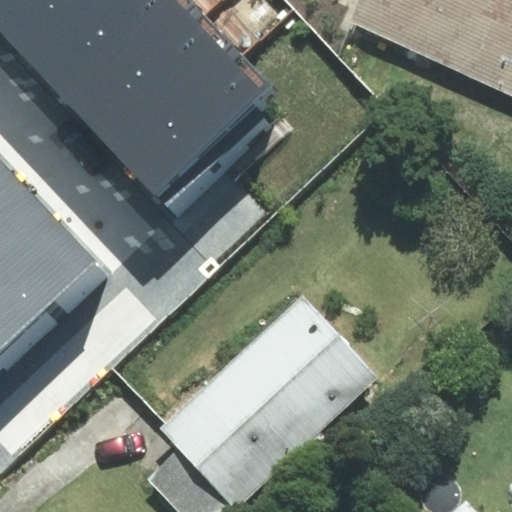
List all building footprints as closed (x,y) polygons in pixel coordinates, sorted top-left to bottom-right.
[(0,0),(0,22),(17,41),(59,0),(0,0)] [(59,0),(17,41),(54,79),(135,0),(59,0)] [(184,0),(135,0),(54,79),(92,120),(202,19),(184,0)] [(511,0),(362,0),(353,21),(511,92),(511,0)] [(202,19),(92,120),(137,169),(248,65),(202,19)] [(248,65),(137,169),(176,210),(286,106),(248,65)] [(8,166),(0,173),(0,270),(56,217),(8,166)] [(56,217),(0,270),(0,359),(102,265),(56,217)] [(231,501),(237,508),(378,378),(303,298),(163,428),(182,448),(231,501)] [(149,479),(179,511),(219,511),(231,501),(182,448),(149,479)]
